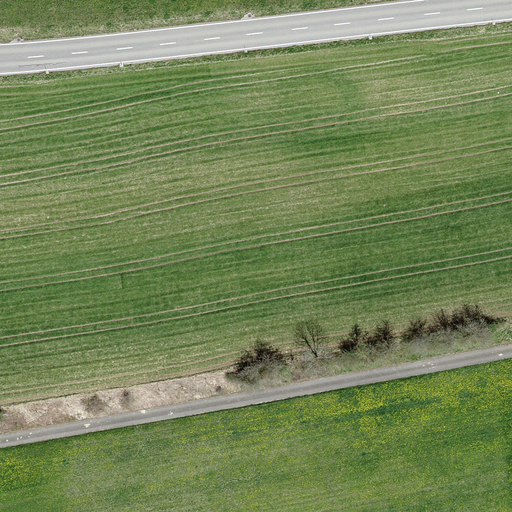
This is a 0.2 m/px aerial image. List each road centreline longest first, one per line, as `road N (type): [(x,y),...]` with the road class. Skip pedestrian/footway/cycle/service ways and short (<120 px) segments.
road 1 (track): [(511,331),(0,426)]
road 2 (tertiary): [(511,7),(0,61)]
